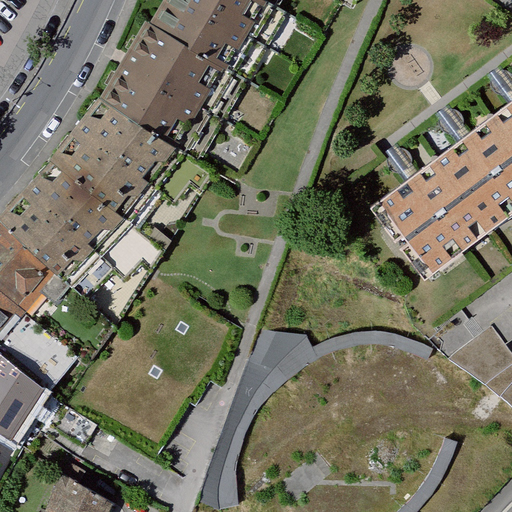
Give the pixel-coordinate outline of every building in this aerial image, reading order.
[(168,0),(154,25),(229,71),(232,73),(235,67),(223,60),(232,45),(244,52),(260,23),(249,17),(258,2),(269,8),(272,3),(267,0),(168,0)] [(104,100),(182,151),(185,146),(174,138),(183,121),(194,129),(218,92),(205,84),(215,68),(227,74),(229,71),(154,25),(151,23),(104,100)] [(95,197),(120,216),(133,199),(143,200),(154,186),(147,181),(160,164),(171,165),(182,151),(104,100),(54,164),(95,197)] [(511,103),(370,205),(424,279),(511,213),(511,103)] [(1,222),(59,279),(61,281),(76,265),(86,266),(98,254),(92,248),(106,233),(117,235),(128,222),(120,216),(95,197),(54,164),(1,222)] [(1,222),(0,222),(0,292),(30,317),(59,279),(1,222)] [(0,341),(19,318),(24,323),(30,317),(0,292),(0,341)] [(51,397),(0,356),(0,436),(17,448),(51,397)] [(67,457),(43,511),(107,511),(114,499),(76,478),(82,465),(67,457)]
